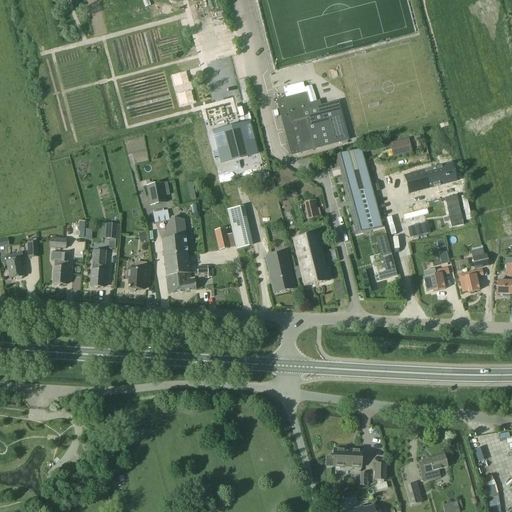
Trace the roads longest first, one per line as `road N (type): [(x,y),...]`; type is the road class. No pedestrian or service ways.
road 1 (tertiary): [(289,317),(0,301)]
road 2 (primary): [(285,368),(0,351)]
road 3 (unclassified): [(0,387),(283,389)]
road 4 (track): [(248,205),(223,184),(202,109),(216,104),(185,0)]
road 5 (unclassified): [(511,423),(283,389)]
road 6 (primary): [(285,368),(511,377)]
road 7 (tertiary): [(289,317),(511,329)]
road 8 (unclassified): [(318,511),(283,389)]
